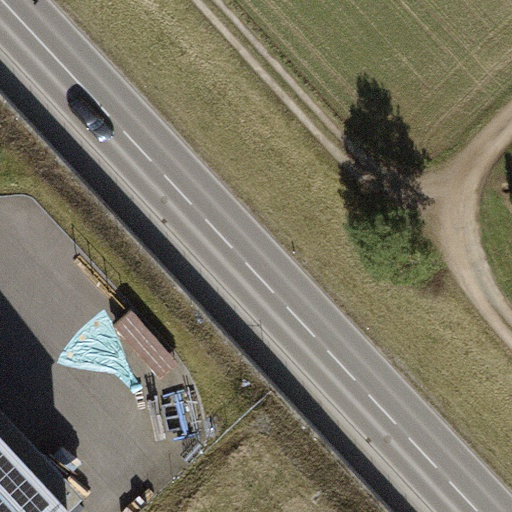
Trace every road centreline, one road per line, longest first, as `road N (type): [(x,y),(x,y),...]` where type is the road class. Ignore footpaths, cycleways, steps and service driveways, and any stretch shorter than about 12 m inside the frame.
road 1 (tertiary): [(0,4),(474,511)]
road 2 (track): [(213,0),(511,321)]
road 3 (track): [(415,217),(511,125)]
